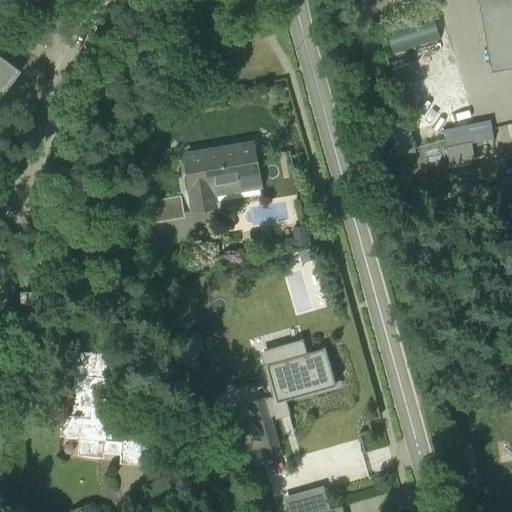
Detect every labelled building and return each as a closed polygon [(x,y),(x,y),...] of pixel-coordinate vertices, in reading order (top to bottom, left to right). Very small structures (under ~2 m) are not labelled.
[(511,0),(477,0),(490,71),(511,67),(511,0)] [(440,15),(390,21),(393,46),(443,41),(440,15)] [(0,98),(20,71),(0,56),(0,98)] [(258,176),(253,144),(184,156),(193,210),(213,207),(210,184),(258,176)] [(303,226),(292,227),(295,246),(306,244),(303,226)] [(309,248),(298,251),(301,263),(313,259),(309,248)] [(194,263),(196,270),(217,264),(215,257),(194,263)] [(265,398),(270,416),(288,411),(285,399),(294,396),(295,398),(316,392),(316,390),(335,384),(324,348),(306,353),(302,341),(280,348),(283,360),(265,365),(271,384),(274,395),(265,398)] [(122,431),(106,430),(111,378),(107,378),(108,373),(124,374),(126,356),(64,350),(62,369),(77,370),(76,375),(74,375),(73,391),(77,391),(75,415),(73,415),(73,416),(61,415),(59,436),(79,438),(77,455),(103,457),(105,440),(121,442),(119,463),(145,466),(148,428),(123,426),(122,431)] [(265,398),(264,397),(248,401),(249,407),(229,412),(248,450),(261,446),(262,450),(279,445),(270,416),(265,398)] [(157,416),(155,437),(182,440),(185,419),(157,416)]
